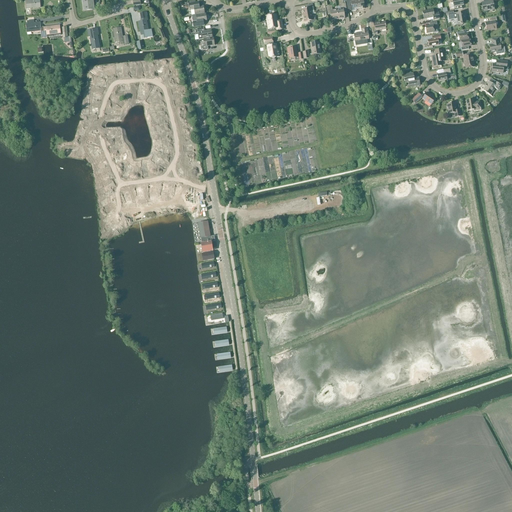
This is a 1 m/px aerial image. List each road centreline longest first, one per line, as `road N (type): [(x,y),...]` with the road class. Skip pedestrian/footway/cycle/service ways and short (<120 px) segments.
road 1 (tertiary): [(258,511),(205,133),(164,0)]
road 2 (residential): [(376,12),(410,12),(427,80),(443,95),(459,96),(482,71),(472,0)]
